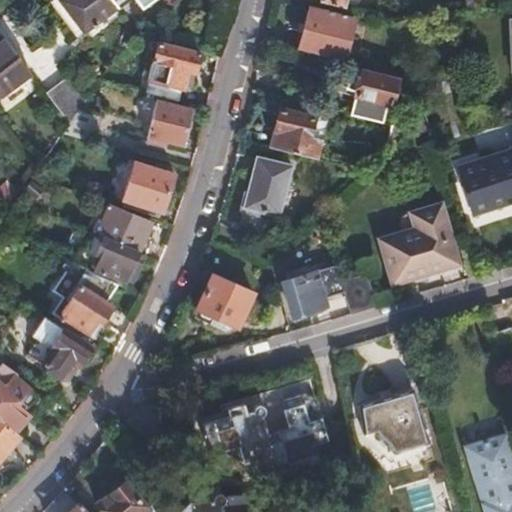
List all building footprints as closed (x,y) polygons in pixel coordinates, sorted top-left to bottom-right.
[(110,24),(122,16),(110,0),(109,0),(57,0),(51,5),(75,38),(105,16),(110,24)] [(109,0),(110,0),(109,0),(138,0),(145,8),(155,0),(109,0)] [(320,54),(343,60),(353,16),(309,6),(300,45),(321,50),(320,54)] [(3,39),(0,40),(0,91),(28,71),(4,38),(3,39)] [(157,40),(150,38),(143,67),(150,68),(157,40)] [(199,51),(157,40),(150,68),(148,77),(145,89),(177,97),(180,85),(181,85),(186,68),(194,69),(199,51)] [(186,68),(181,85),(189,87),(194,69),(186,68)] [(67,70),(43,87),(67,117),(84,93),(67,70)] [(356,96),(351,115),(384,123),(389,104),(392,104),(398,79),(362,71),(360,76),(351,74),(348,88),(357,91),(356,96)] [(286,100),(319,108),(323,91),(290,83),(286,100)] [(157,99),(147,139),(177,147),(179,140),(181,142),(190,107),(157,99)] [(64,130),(93,138),(107,114),(81,100),(64,130)] [(268,146),(313,157),(319,132),(321,133),(324,119),(277,108),(268,146)] [(511,149),(510,145),(456,163),(472,212),(511,199),(511,149)] [(254,156),(245,198),(271,204),(269,213),(279,215),(289,164),(254,156)] [(128,177),(167,190),(172,170),(134,160),(128,177)] [(167,190),(128,177),(122,198),(161,209),(167,190)] [(271,204),(245,198),(242,210),(268,216),(269,213),(271,204)] [(105,236),(138,250),(150,221),(112,205),(106,219),(109,220),(103,236),(105,236)] [(409,233),(381,241),(393,281),(457,262),(439,206),(405,216),(409,233)] [(126,278),(138,250),(105,236),(99,251),(102,253),(97,266),(126,278)] [(106,300),(117,281),(64,256),(60,265),(65,268),(61,274),(77,284),(58,315),(87,332),(96,318),(102,321),(112,304),(106,300)] [(323,297),(345,290),(336,263),(280,282),(291,315),(294,313),(299,317),(305,316),(305,310),(325,304),(323,297)] [(52,312),(58,315),(77,284),(61,274),(51,290),(61,297),(52,312)] [(213,274),(196,308),(200,310),(201,316),(205,318),(210,315),(235,326),(251,291),(213,274)] [(102,321),(96,318),(87,332),(93,335),(102,321)] [(511,325),(492,332),(501,362),(511,358),(511,325)] [(91,347),(93,344),(65,327),(53,347),(43,340),(33,357),(66,378),(76,362),(81,365),(84,359),(89,359),(94,350),(91,347)] [(18,373),(3,361),(0,364),(0,382),(5,387),(14,376),(16,376),(18,373)] [(0,417),(16,431),(38,405),(32,401),(38,395),(16,376),(14,376),(5,387),(0,382),(0,417)] [(211,451),(225,447),(238,444),(243,459),(244,461),(258,458),(260,466),(287,459),(289,467),(319,459),(317,453),(314,441),(325,438),(307,378),(220,403),(223,416),(202,421),(211,451)] [(381,386),(384,396),(394,392),(392,383),(381,386)] [(394,392),(384,396),(358,403),(365,439),(382,434),(397,452),(432,442),(415,386),(394,392)] [(14,445),(22,436),(16,431),(0,417),(0,460),(7,453),(13,458),(19,451),(14,445)] [(511,456),(505,433),(467,444),(479,483),(484,482),(490,501),(485,502),(488,511),(511,511),(511,478),(510,474),(511,473),(511,456)] [(107,438),(95,452),(105,467),(120,457),(107,438)] [(329,449),(325,438),(314,441),(317,453),(329,449)] [(238,444),(225,447),(243,459),(238,444)] [(109,491),(97,502),(105,511),(142,511),(147,507),(122,479),(115,475),(107,483),(109,491)] [(227,482),(213,483),(214,494),(218,493),(218,491),(221,488),(224,486),(227,486),(227,482)] [(484,482),(479,483),(485,502),(490,501),(484,482)] [(184,506),(190,511),(256,511),(257,511),(255,491),(233,492),(232,489),(230,487),(227,486),(224,486),(221,488),(218,491),(218,493),(214,494),(213,483),(193,484),(193,496),(184,506)] [(85,511),(77,502),(66,511),(85,511)] [(157,511),(151,503),(147,507),(142,511),(157,511)]
